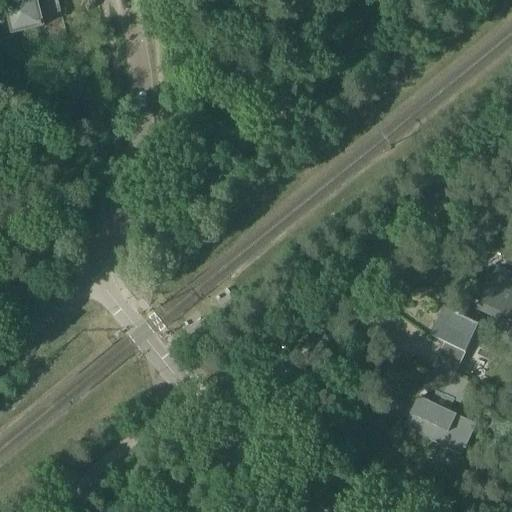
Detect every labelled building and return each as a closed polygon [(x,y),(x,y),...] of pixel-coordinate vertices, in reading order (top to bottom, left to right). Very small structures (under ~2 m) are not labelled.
[(41,20),(61,15),(57,0),(11,0),(12,4),(6,5),(13,33),(42,25),(41,20)] [(29,267),(24,261),(18,267),(23,272),(29,267)] [(464,319),(479,326),(484,316),(500,324),(499,326),(511,332),(511,274),(497,268),(481,303),(472,299),(464,319)] [(479,326),(464,319),(462,318),(462,316),(458,314),(457,316),(444,310),(432,336),(445,343),(430,376),(441,381),(443,377),(441,376),(444,372),(455,377),(479,326)] [(437,392),(432,403),(419,397),(404,427),(462,455),(477,425),(450,412),(454,402),(460,405),(470,384),(455,377),(444,372),(441,376),(443,377),(441,381),(430,376),(425,386),(437,392)]
